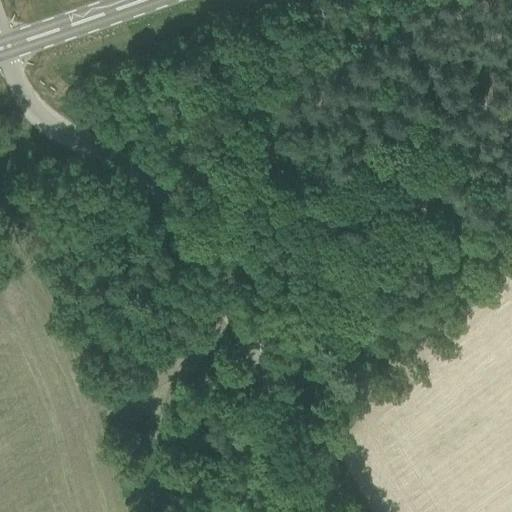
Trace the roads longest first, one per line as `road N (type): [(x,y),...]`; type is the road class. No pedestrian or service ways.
road 1 (unclassified): [(332,511),(183,243),(132,185),(41,127),(4,48)]
road 2 (secondary): [(4,48),(147,0)]
road 3 (track): [(0,210),(132,185)]
